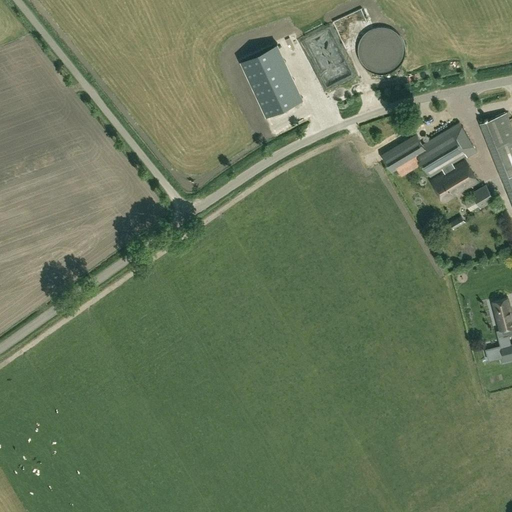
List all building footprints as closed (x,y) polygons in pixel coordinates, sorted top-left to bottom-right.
[(511,200),(511,124),(507,112),(480,123),(511,200)] [(468,156),(470,155),(477,151),(460,122),(402,156),(407,164),(411,161),(414,166),(419,163),(418,162),(421,160),(430,176),(442,169),(444,172),(431,180),(444,201),(478,181),(466,159),(454,166),(453,163),(467,155),(468,156)] [(480,207),(494,199),(486,185),(474,192),(475,194),(465,200),(471,210),(479,205),(480,207)] [(465,221),(462,215),(450,222),(454,228),(465,221)] [(511,313),(508,297),(493,301),(500,330),(501,330),(505,346),(502,346),(507,365),(489,369),(507,445),(511,444),(511,344),(510,345),(508,335),(511,333),(511,313)]
